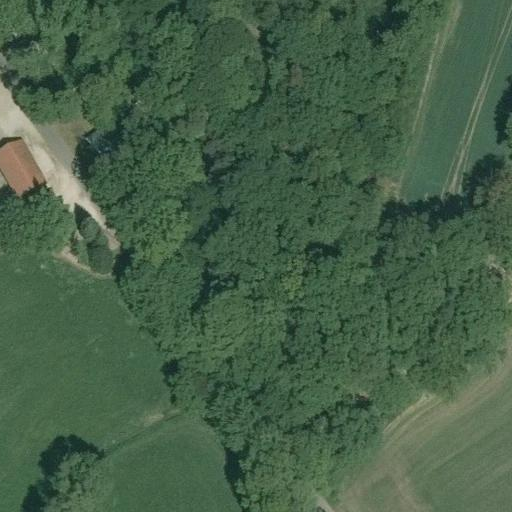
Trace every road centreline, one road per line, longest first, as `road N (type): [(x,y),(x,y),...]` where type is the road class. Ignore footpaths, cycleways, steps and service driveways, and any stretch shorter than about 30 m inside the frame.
road 1 (unclassified): [(0,66),(314,511)]
road 2 (track): [(276,463),(461,330),(511,221)]
